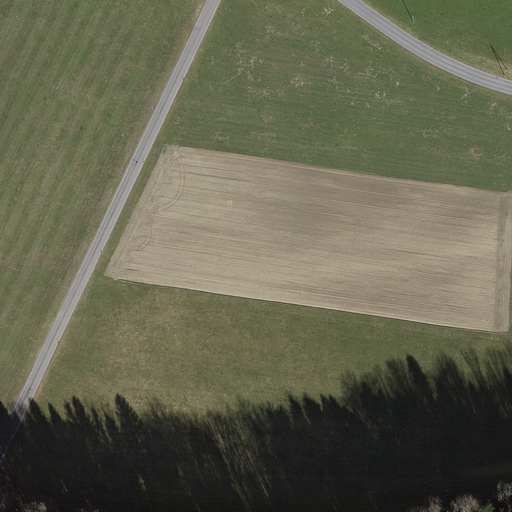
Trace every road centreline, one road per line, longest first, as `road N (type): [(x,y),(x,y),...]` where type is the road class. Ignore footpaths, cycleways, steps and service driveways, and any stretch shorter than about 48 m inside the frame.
road 1 (unclassified): [(212,0),(0,449)]
road 2 (unclassified): [(346,0),(417,50),(511,91)]
